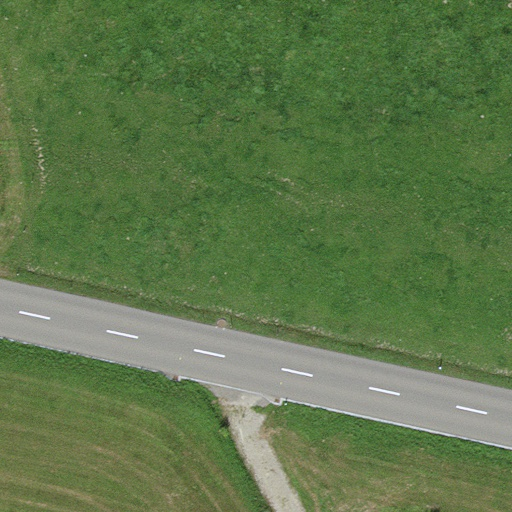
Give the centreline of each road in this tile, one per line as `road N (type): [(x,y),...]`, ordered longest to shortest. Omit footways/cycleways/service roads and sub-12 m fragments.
road 1 (tertiary): [(511,421),(0,310)]
road 2 (track): [(224,359),(295,511)]
